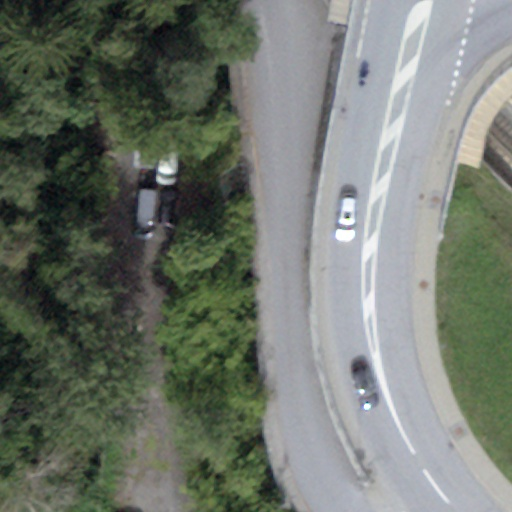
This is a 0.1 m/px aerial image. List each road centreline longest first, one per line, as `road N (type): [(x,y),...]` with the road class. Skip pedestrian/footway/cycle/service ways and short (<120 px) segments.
road 1 (primary): [(450,511),(409,451),(369,330),(371,245),(422,0)]
road 2 (unclassified): [(273,0),(288,130),(297,391),(307,436),(351,511)]
